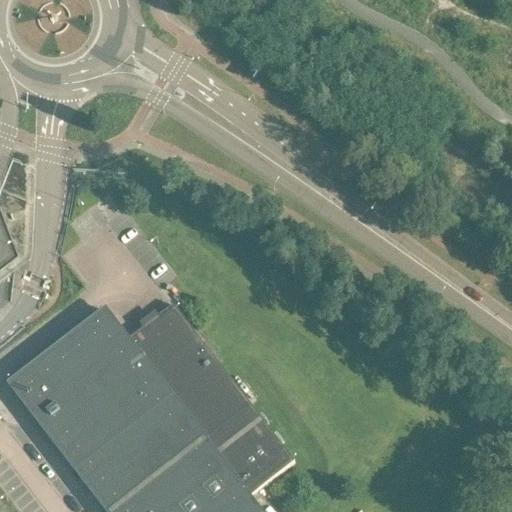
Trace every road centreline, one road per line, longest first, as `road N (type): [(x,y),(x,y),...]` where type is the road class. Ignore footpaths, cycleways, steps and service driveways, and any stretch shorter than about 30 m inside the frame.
road 1 (tertiary): [(511,330),(112,52)]
road 2 (secondary): [(0,61),(30,84),(59,87),(88,77),(112,52)]
